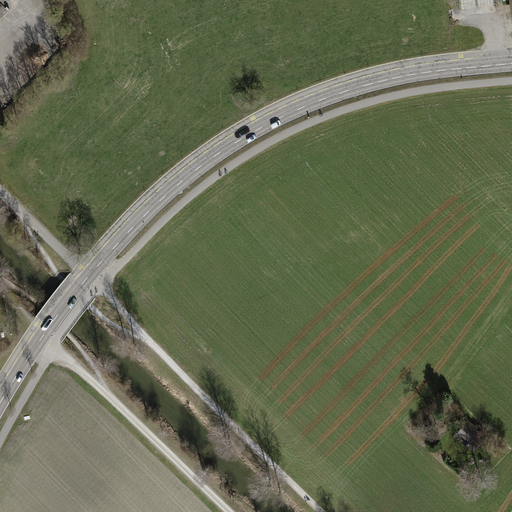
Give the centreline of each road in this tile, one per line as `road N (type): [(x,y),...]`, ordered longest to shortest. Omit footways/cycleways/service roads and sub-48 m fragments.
road 1 (secondary): [(511,61),(365,84),(268,122),(211,155),(110,248),(0,398)]
road 2 (track): [(140,333),(322,511)]
road 3 (track): [(229,511),(103,390)]
road 4 (track): [(27,217),(61,280),(111,325),(140,333)]
road 5 (track): [(103,390),(43,307),(0,279)]
road 6 (track): [(0,284),(39,338),(103,390)]
